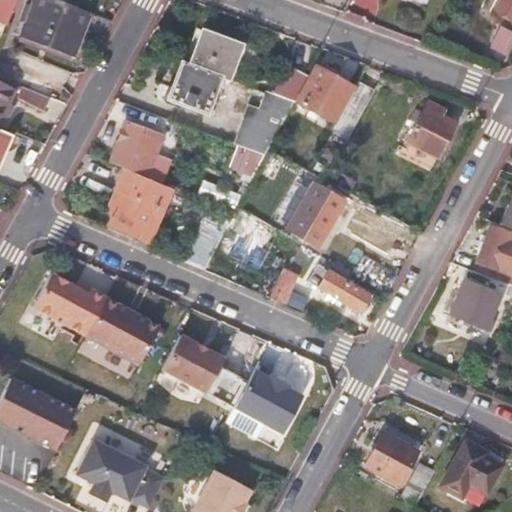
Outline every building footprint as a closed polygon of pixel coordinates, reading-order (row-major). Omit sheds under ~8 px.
[(0,0),(0,17),(4,19),(11,0),(0,0)] [(72,57),(88,12),(55,0),(30,0),(17,36),(72,57)] [(511,19),(511,0),(497,0),(492,9),(511,19)] [(511,31),(497,28),(490,52),(510,58),(511,50),(511,31)] [(228,78),(240,45),(201,30),(188,64),(220,75),(228,78)] [(206,113),(220,75),(188,64),(188,66),(180,63),(167,99),(206,113)] [(335,124),(354,89),(312,66),(293,101),(335,124)] [(5,107),(15,89),(0,81),(0,124),(2,126),(11,109),(5,107)] [(345,140),(373,90),(358,82),(354,89),(335,124),(330,132),(345,140)] [(44,107),(48,97),(25,88),(21,98),(44,107)] [(267,150),(293,101),(265,91),(258,109),(248,105),(233,144),(264,155),(267,150)] [(426,101),(403,147),(433,163),(453,123),(439,116),(443,109),(426,101)] [(156,151),(164,128),(128,115),(109,163),(144,176),(154,150),(156,151)] [(264,155),(233,144),(184,126),(179,139),(247,165),(244,174),(242,174),(240,179),(243,181),(241,186),(246,188),(264,155)] [(0,157),(11,133),(0,128),(0,157)] [(98,222),(137,238),(142,224),(158,186),(113,170),(98,206),(104,208),(98,222)] [(311,183),(286,228),(319,246),(344,201),(311,183)] [(511,198),(501,226),(511,229),(511,198)] [(511,274),(511,229),(501,226),(490,222),(475,261),(511,274)] [(511,274),(475,261),(471,270),(509,284),(511,285),(511,274)] [(318,265),(308,282),(360,310),(370,293),(318,265)] [(285,305),(298,275),(282,268),(269,298),(285,305)] [(485,329),(499,294),(504,296),(509,284),(471,270),(468,269),(450,315),(485,329)] [(84,336),(105,298),(90,290),(87,294),(74,287),(51,274),(32,308),(84,336)] [(87,294),(90,290),(77,283),(74,287),(87,294)] [(158,327),(105,298),(84,336),(137,365),(158,327)] [(232,406),(246,381),(218,366),(222,359),(179,335),(160,369),(231,408),(232,406)] [(246,381),(232,406),(280,432),(300,395),(285,387),(286,385),(268,376),(267,378),(252,370),(246,381)] [(9,379),(0,397),(0,422),(55,450),(74,411),(9,379)] [(381,432),(363,466),(397,484),(415,450),(381,432)] [(148,508),(163,478),(143,468),(144,466),(92,440),(75,474),(93,483),(90,488),(106,496),(109,491),(127,500),(128,498),(148,508)] [(489,453),(464,440),(439,487),(460,498),(467,486),(485,495),(502,464),(487,456),(489,453)] [(414,505),(433,470),(419,462),(400,498),(414,505)] [(248,489),(212,470),(189,511),(238,511),(243,503),(241,502),(248,489)] [(106,496),(90,488),(87,493),(104,501),(106,496)]
